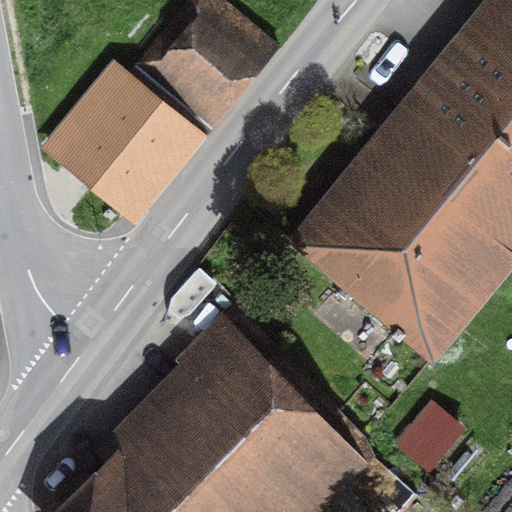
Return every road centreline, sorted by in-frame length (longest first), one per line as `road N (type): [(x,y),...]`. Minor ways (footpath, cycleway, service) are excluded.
road 1 (tertiary): [(82,354),(350,0)]
road 2 (tertiary): [(0,149),(23,263),(51,326),(82,354)]
road 3 (tertiary): [(0,462),(82,354)]
